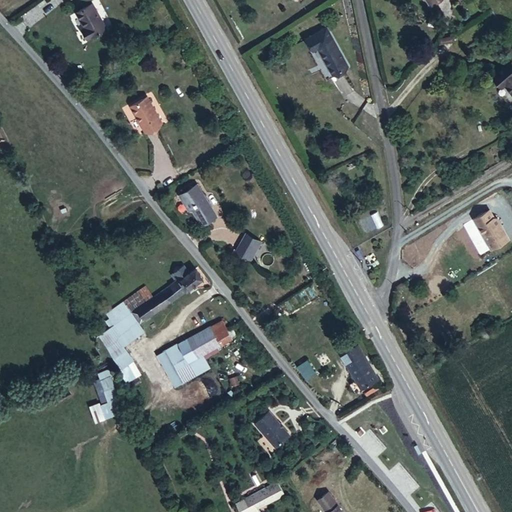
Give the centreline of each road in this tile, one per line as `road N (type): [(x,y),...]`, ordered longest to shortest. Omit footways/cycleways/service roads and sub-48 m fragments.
road 1 (unclassified): [(412,511),(0,18)]
road 2 (primary): [(370,315),(195,0)]
road 3 (unclassified): [(360,0),(403,222),(370,315)]
road 4 (primary): [(478,511),(370,315)]
